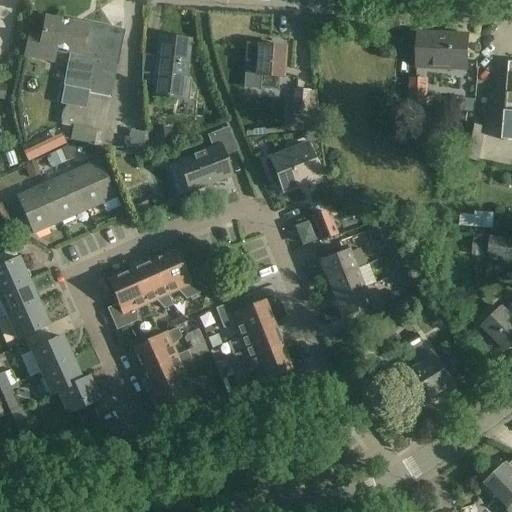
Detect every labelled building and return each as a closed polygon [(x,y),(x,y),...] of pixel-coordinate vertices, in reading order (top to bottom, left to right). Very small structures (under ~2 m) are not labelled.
[(101,146),(111,98),(76,91),(86,42),(71,39),(74,25),(47,20),(42,40),(31,38),(27,57),(54,63),(56,52),(72,55),(61,106),(65,107),(59,138),(101,146)] [(76,91),(111,98),(124,36),(74,25),(71,39),(86,42),(76,91)] [(419,34),(418,68),(468,70),(469,36),(419,34)] [(193,72),(188,72),(192,42),(161,38),(154,97),(190,102),(193,72)] [(258,46),(256,76),(255,90),(260,97),(271,98),(277,92),(278,78),(283,78),(285,48),(258,46)] [(426,100),(427,81),(412,80),(410,105),(429,106),(429,100),(426,100)] [(294,91),(293,113),(309,114),(310,92),(294,91)] [(511,111),(506,111),(503,141),(511,142),(511,111)] [(315,114),(290,114),(290,130),(316,130),(315,114)] [(480,162),(487,128),(465,123),(458,157),(480,162)] [(154,130),(157,152),(172,150),(170,129),(154,130)] [(232,178),(224,158),(239,152),(229,129),(208,137),(214,151),(180,163),(192,193),(232,178)] [(283,192),(320,178),(307,146),(270,160),(283,192)] [(72,175),(88,211),(115,199),(99,162),(72,175)] [(88,211),(72,175),(46,186),(62,223),(88,211)] [(218,187),(221,202),(237,199),(233,183),(218,187)] [(62,223),(46,186),(19,198),(35,235),(62,223)] [(339,234),(329,210),(313,216),(323,241),(339,234)] [(317,239),(311,222),(298,227),(305,244),(317,239)] [(234,224),(207,233),(214,254),(228,250),(225,242),(239,238),(234,224)] [(352,255),(381,247),(377,233),(348,240),(352,255)] [(511,261),(511,239),(492,237),(488,258),(511,261)] [(319,262),(327,281),(357,270),(350,250),(319,262)] [(168,296),(169,295),(178,291),(187,300),(207,291),(198,270),(187,275),(177,252),(154,263),(168,296)] [(0,295),(30,282),(20,260),(0,268),(0,295)] [(168,296),(154,263),(132,272),(147,305),(156,301),(165,310),(173,306),(169,295),(168,296)] [(327,281),(334,300),(365,288),(357,270),(327,281)] [(147,305),(132,272),(110,282),(120,305),(108,310),(118,331),(138,322),(137,310),(147,305)] [(38,284),(42,301),(55,298),(52,281),(38,284)] [(30,282),(0,295),(0,300),(8,318),(40,304),(30,282)] [(365,288),(334,300),(341,319),(372,308),(365,288)] [(400,303),(396,293),(381,299),(385,309),(400,303)] [(241,339),(274,325),(265,302),(242,311),(238,301),(216,310),(224,329),(237,329),(241,339)] [(40,304),(8,318),(18,340),(50,326),(40,304)] [(511,306),(508,311),(503,307),(483,327),(506,350),(511,344),(511,306)] [(382,345),(406,324),(398,315),(374,336),(382,345)] [(274,325),(241,339),(245,349),(235,357),(238,365),(249,361),(283,348),(274,325)] [(144,371),(177,357),(173,347),(182,338),(178,329),(134,349),(144,371)] [(409,354),(423,345),(417,335),(403,343),(409,354)] [(220,345),(217,336),(207,340),(211,349),(220,345)] [(41,374),(73,360),(63,337),(31,351),(41,374)] [(283,348),(249,361),(253,371),(244,379),(252,400),(274,391),(269,380),(292,371),(283,348)] [(154,393),(187,379),(183,369),(192,360),(188,352),(177,357),(144,371),(154,393)] [(32,356),(21,361),(30,383),(42,378),(32,356)] [(416,407),(448,387),(431,359),(399,379),(416,407)] [(73,360),(41,374),(52,397),(59,394),(58,393),(83,382),(73,360)] [(0,388),(1,391),(11,386),(6,373),(0,376),(0,388)] [(58,393),(59,394),(68,415),(100,401),(90,379),(83,382),(58,393)] [(187,379),(154,393),(164,416),(187,406),(192,417),(213,408),(204,387),(191,388),(187,379)] [(22,410),(11,386),(1,391),(11,415),(22,410)] [(31,433),(25,418),(15,422),(20,437),(31,433)] [(511,511),(511,463),(509,466),(508,464),(505,466),(484,485),(507,511),(511,511)]
